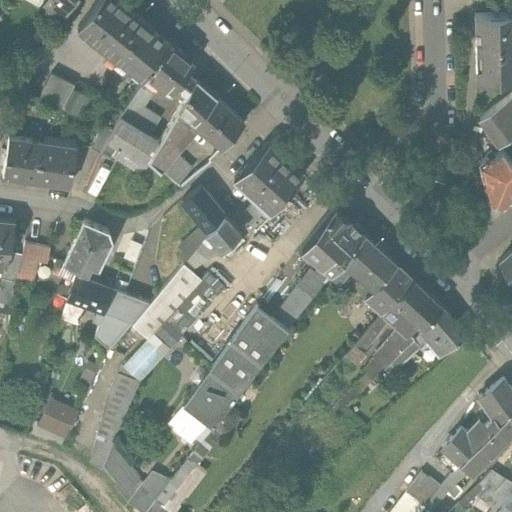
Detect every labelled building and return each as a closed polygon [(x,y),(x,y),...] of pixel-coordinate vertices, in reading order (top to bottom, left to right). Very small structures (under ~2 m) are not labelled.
[(47,0),(53,3),(55,10),(62,13),(69,0),(47,0)] [(142,79),(148,70),(168,40),(119,0),(96,0),(77,25),(142,79)] [(511,12),(474,14),(476,79),(511,78),(511,12)] [(171,89),(183,95),(195,76),(187,69),(194,61),(168,40),(148,70),(158,78),(161,81),(159,85),(169,92),(171,89)] [(142,79),(119,113),(149,132),(160,114),(143,103),(158,78),(148,70),(142,79)] [(38,95),(61,106),(73,82),(51,71),(38,95)] [(184,131),(194,120),(193,119),(216,94),(195,76),(183,95),(157,138),(147,155),(159,165),(174,148),(187,134),(184,131)] [(89,97),(74,89),(65,107),(79,115),(89,97)] [(511,91),(478,115),(498,143),(511,132),(511,91)] [(244,119),(216,94),(193,119),(194,120),(222,145),(244,119)] [(0,101),(0,123),(8,125),(12,103),(0,101)] [(119,113),(110,129),(108,134),(145,159),(147,155),(157,138),(149,132),(119,113)] [(138,170),(145,159),(108,134),(110,129),(100,124),(89,143),(109,154),(110,151),(138,170)] [(46,131),(41,138),(35,176),(70,180),(76,135),(46,131)] [(2,170),(35,176),(41,138),(8,133),(2,170)] [(233,176),(254,197),(264,207),(268,211),(302,174),(267,141),(233,176)] [(491,148),(478,159),(488,200),(498,204),(511,191),(511,159),(501,147),(495,152),(491,148)] [(192,164),(174,148),(159,165),(174,179),(192,164)] [(181,196),(202,222),(220,246),(226,252),(245,235),(200,181),(181,196)] [(251,221),(264,207),(254,197),(243,209),(243,215),(251,221)] [(330,270),(342,257),(364,231),(334,204),(300,244),(320,261),(330,270)] [(0,263),(4,263),(9,247),(14,217),(0,215),(0,263)] [(83,216),(63,258),(85,269),(89,261),(97,265),(111,235),(107,226),(83,216)] [(53,242),(57,223),(30,218),(27,236),(53,242)] [(176,253),(182,259),(191,267),(220,246),(202,222),(178,244),(181,247),(176,253)] [(353,283),(364,294),(395,261),(364,231),(342,257),(361,275),(353,283)] [(129,238),(122,255),(133,259),(140,242),(129,238)] [(24,239),(21,249),(15,273),(32,277),(36,257),(46,259),(49,244),(24,239)] [(0,307),(9,310),(15,273),(21,249),(9,247),(4,263),(0,280),(0,307)] [(511,249),(498,261),(511,281),(511,282),(511,283),(511,284),(511,249)] [(130,319),(147,334),(201,276),(191,267),(182,259),(130,319)] [(270,312),(287,325),(330,270),(320,261),(314,268),(309,264),(270,312)] [(378,299),(381,309),(412,277),(395,261),(364,294),(378,299)] [(147,334),(122,361),(138,378),(224,283),(208,268),(201,276),(147,334)] [(112,284),(75,271),(60,314),(75,320),(81,301),(104,309),(112,284)] [(412,277),(381,309),(388,316),(397,325),(405,333),(408,331),(413,335),(417,331),(442,305),(412,277)] [(254,300),(173,412),(198,432),(195,437),(199,439),(212,422),(287,325),(270,312),(254,300)] [(442,305),(417,331),(424,339),(439,356),(464,332),(442,305)] [(361,347),(388,316),(381,309),(344,351),(355,361),(364,349),(361,347)] [(384,364),(413,335),(408,331),(405,333),(397,325),(371,353),(378,360),(375,364),(369,358),(361,367),(364,370),(329,403),(336,410),(384,364)] [(424,339),(417,331),(413,335),(384,364),(389,370),(424,339)] [(90,356),(80,376),(91,381),(100,361),(90,356)] [(111,439),(138,378),(122,361),(117,368),(108,388),(89,459),(99,467),(101,462),(116,480),(114,483),(127,500),(143,511),(142,511),(174,511),(208,467),(197,458),(219,428),(212,422),(199,439),(169,477),(151,467),(142,478),(111,439)] [(483,425),(488,431),(511,410),(511,389),(502,376),(477,395),(486,409),(492,417),(483,425)] [(52,399),(41,421),(67,433),(77,411),(52,399)] [(458,461),(488,431),(483,425),(492,417),(486,409),(472,425),(466,418),(441,444),(445,448),(458,461)] [(511,432),(511,410),(488,431),(458,461),(466,471),(470,474),(511,432)] [(438,456),(452,469),(458,461),(445,448),(438,456)] [(452,469),(440,484),(425,503),(431,508),(448,490),(455,497),(461,489),(455,483),(466,471),(458,461),(452,469)] [(499,498),(505,503),(511,491),(511,481),(490,467),(447,511),(457,511),(476,494),(491,507),(499,498)] [(416,511),(425,503),(440,484),(421,469),(405,489),(406,490),(387,511),(416,511)] [(511,511),(511,491),(505,503),(498,511),(511,511)]
